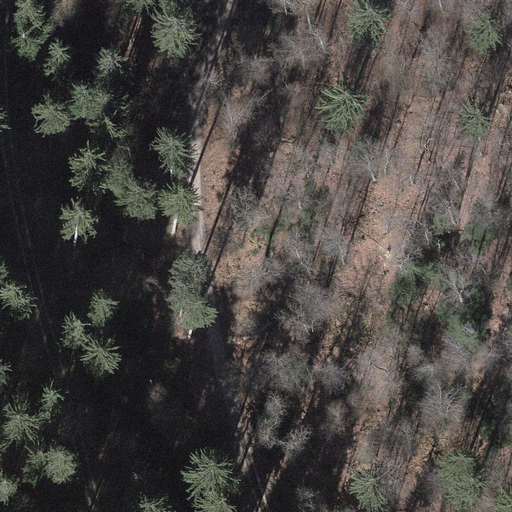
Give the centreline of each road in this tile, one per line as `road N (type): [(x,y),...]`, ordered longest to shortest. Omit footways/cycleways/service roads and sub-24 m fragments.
road 1 (track): [(261,511),(212,258),(203,119),(232,0)]
road 2 (track): [(96,511),(24,242),(0,71)]
